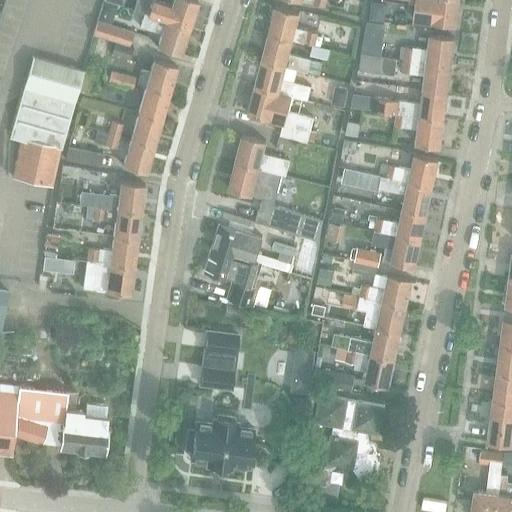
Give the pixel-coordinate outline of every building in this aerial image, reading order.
[(134,0),(132,9),(188,28),(197,0),(196,0),(171,0),(170,5),(154,0),(134,0)] [(394,0),(421,3),(419,20),(455,25),(458,0),(394,0)] [(312,45),(320,47),(323,38),(317,36),(318,33),(307,30),(295,26),(299,13),(276,7),(269,34),(292,39),(312,45)] [(385,41),(388,9),(366,7),(364,40),(385,41)] [(179,55),(188,28),(132,9),(142,12),(138,26),(161,34),(156,47),(179,55)] [(114,41),(133,47),(127,45),(132,31),(96,19),(92,33),(114,40),(114,41)] [(289,53),(292,39),(269,34),(263,59),(286,65),(285,66),(319,74),(322,61),(289,53)] [(404,46),(403,58),(450,65),(453,37),(429,34),(427,49),(404,46)] [(129,60),(133,47),(114,41),(111,54),(129,60)] [(329,50),(320,47),(312,45),(310,55),(327,60),(329,50)] [(76,90),(82,69),(32,55),(23,86),(27,87),(14,136),(20,138),(11,176),(50,185),(59,147),(60,147),(76,90)] [(446,91),(450,65),(403,58),(401,72),(424,75),(422,88),(446,91)] [(145,85),(169,92),(176,66),(152,59),(145,85)] [(282,78),(285,66),(286,65),(263,59),(256,86),(308,99),(311,85),(282,78)] [(346,86),(348,67),(336,66),(334,84),(346,86)] [(82,69),(76,90),(88,93),(94,73),(82,69)] [(119,85),(122,73),(110,70),(107,82),(119,85)] [(122,73),(119,85),(131,89),(135,77),(122,73)] [(161,118),(169,92),(145,85),(138,111),(161,118)] [(308,100),(308,99),(256,86),(249,114),(283,123),(280,134),(306,141),(313,117),(287,110),(291,95),(308,100)] [(443,119),(446,91),(422,88),(421,101),(375,96),(373,109),(395,112),(443,119)] [(154,144),(161,118),(138,111),(130,138),(154,144)] [(440,145),(443,119),(395,112),(393,126),(418,129),(416,143),(440,145)] [(108,131),(119,135),(122,124),(111,120),(108,131)] [(116,148),(119,135),(108,131),(104,144),(116,148)] [(299,140),(279,134),(275,145),(296,151),(299,140)] [(243,135),(236,162),(259,167),(282,173),(285,174),(289,160),(263,153),(266,141),(243,135)] [(146,172),(154,144),(130,138),(123,165),(146,172)] [(354,154),(356,142),(344,140),(341,152),(354,154)] [(65,158),(100,165),(102,153),(67,146),(65,158)] [(381,163),(378,174),(386,176),(432,186),(438,159),(414,154),(411,169),(388,164),(381,163)] [(269,171),(259,168),(259,167),(236,162),(229,189),(275,200),(282,173),(270,170),(269,171)] [(72,179),(97,184),(98,172),(62,163),(60,176),(61,177),(60,182),(71,184),(72,179)] [(432,186),(386,176),(381,175),(378,187),(406,193),(403,207),(426,213),(432,186)] [(87,205),(140,211),(144,184),(121,180),(117,208),(105,206),(107,194),(96,193),(94,205),(87,204),(87,205)] [(340,184),(340,194),(362,194),(362,184),(340,184)] [(137,238),(140,211),(87,205),(86,216),(115,221),(113,235),(137,238)] [(319,240),(322,221),(303,215),(274,206),(271,215),(258,212),(255,221),(297,234),(319,240)] [(421,239),(426,213),(403,207),(399,222),(376,217),(373,229),(421,239)] [(212,247),(256,261),(263,236),(220,223),(212,247)] [(275,228),(271,237),(290,246),(294,237),(275,228)] [(373,229),(371,242),(386,246),(383,260),(391,262),(415,267),(421,239),(373,229)] [(43,254),(55,256),(58,235),(46,233),(43,254)] [(133,266),(137,238),(113,235),(111,249),(89,246),(86,260),(133,266)] [(264,263),(256,261),(212,247),(205,271),(231,279),(226,298),(253,306),(259,287),(257,287),(264,263)] [(357,247),(355,259),(377,264),(380,252),(357,247)] [(55,256),(43,254),(43,255),(44,255),(40,281),(54,283),(58,257),(55,256)] [(355,259),(352,271),(375,276),(375,274),(377,264),(355,259)] [(129,293),(133,266),(86,260),(85,271),(95,272),(92,288),(129,293)] [(353,287),(351,293),(383,300),(406,305),(412,278),(388,273),(388,276),(375,274),(375,276),(373,285),(370,284),(369,285),(361,283),(360,288),(353,287)] [(406,305),(351,293),(351,294),(344,293),(341,306),(357,309),(357,308),(366,310),(363,325),(377,328),(400,333),(406,305)] [(499,345),(511,347),(511,319),(502,318),(499,345)] [(394,360),(400,333),(377,328),(374,341),(351,336),(338,334),(336,346),(349,349),(348,350),(394,360)] [(202,366),(199,384),(231,387),(233,370),(230,369),(232,351),(235,352),(238,334),(206,330),(202,366)] [(311,390),(316,345),(297,343),(291,387),(311,390)] [(511,374),(511,347),(499,345),(495,373),(511,374)] [(389,386),(394,360),(348,350),(346,361),(356,363),(355,367),(368,370),(365,381),(389,386)] [(313,381),(352,389),(355,374),(316,366),(313,381)] [(511,374),(495,373),(492,399),(511,401),(511,374)] [(0,451),(11,452),(13,433),(45,444),(60,446),(59,448),(77,449),(77,452),(85,453),(86,450),(104,452),(108,416),(105,416),(106,405),(86,403),(84,413),(83,413),(83,410),(75,409),(77,392),(0,384),(0,451)] [(348,429),(353,401),(321,395),(316,423),(334,426),(348,429)] [(488,427),(487,442),(511,445),(511,438),(511,401),(492,399),(488,427)] [(348,429),(366,432),(380,435),(385,407),(353,401),(348,429)] [(217,418),(212,417),(212,422),(195,420),(193,429),(188,429),(185,447),(191,448),(190,458),(207,460),(206,465),(230,468),(231,463),(248,465),(253,427),(236,425),(236,420),(231,420),(232,416),(218,414),(217,418)] [(366,432),(348,429),(334,426),(332,436),(331,436),(325,468),(320,471),(318,481),(320,485),(326,485),(329,482),(331,470),(335,466),(335,464),(353,467),(357,473),(357,476),(367,478),(368,476),(376,471),(378,471),(380,460),(378,460),(374,454),(376,443),(375,441),(374,441),(372,443),(368,442),(369,438),(366,434),(366,432)] [(495,511),(501,474),(504,451),(481,448),(479,462),(495,464),(486,490),(475,489),(471,511),(495,511)] [(501,474),(495,511),(511,511),(511,482),(507,481),(507,475),(501,474)]
